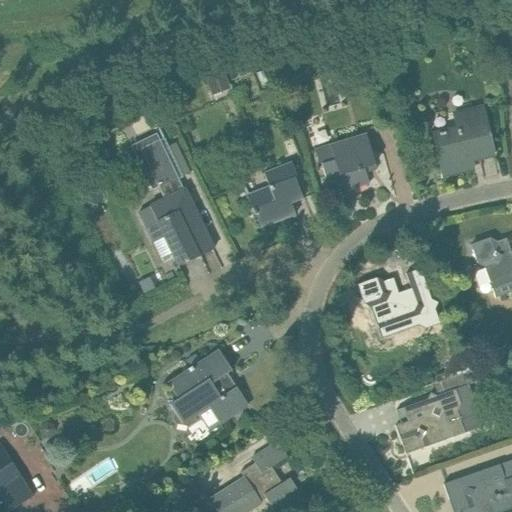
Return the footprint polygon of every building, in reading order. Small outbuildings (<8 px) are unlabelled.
[(227,74),(206,81),(213,103),(234,97),(227,74)] [(482,106),(453,113),(456,126),(432,132),(438,156),(442,176),(473,169),(471,160),(493,155),(482,106)] [(213,250),(204,232),(184,189),(182,190),(155,134),(131,146),(152,190),(157,187),(163,199),(138,211),(147,229),(158,224),(178,266),(213,250)] [(375,164),(366,135),(315,151),(320,166),(321,165),(331,195),(368,184),(363,168),(375,164)] [(280,214),(293,209),(291,203),(302,198),(294,176),(296,175),(291,161),(263,172),(268,184),(247,193),(243,182),(241,183),(254,215),(254,214),(260,228),(282,219),(280,214)] [(496,241),(489,238),(470,244),(476,263),(485,267),(495,298),(511,291),(511,255),(506,238),(496,241)] [(423,323),(424,329),(439,324),(420,268),(405,273),(413,295),(400,299),(392,278),(383,281),(376,277),(357,284),(363,304),(371,307),(382,338),(423,323)] [(234,388),(225,374),(231,370),(217,349),(167,383),(177,398),(169,404),(182,424),(207,407),(219,425),(231,416),(248,405),(236,387),(234,388)] [(400,423),(395,425),(405,454),(413,451),(424,447),(465,432),(481,426),(465,385),(461,373),(430,384),(434,396),(417,402),(422,416),(400,423)] [(197,490),(174,505),(178,511),(205,511),(214,507),(217,511),(247,511),(261,503),(260,501),(264,498),(266,500),(273,511),(289,511),(304,502),(289,478),(281,483),(271,467),(287,456),(277,441),(260,452),(251,458),(255,463),(241,472),(244,477),(212,498),(204,486),(197,490)] [(0,496),(9,510),(34,493),(0,442),(0,496)] [(511,459),(443,484),(448,500),(454,498),(459,511),(481,504),(483,511),(498,511),(511,507),(511,459)]
